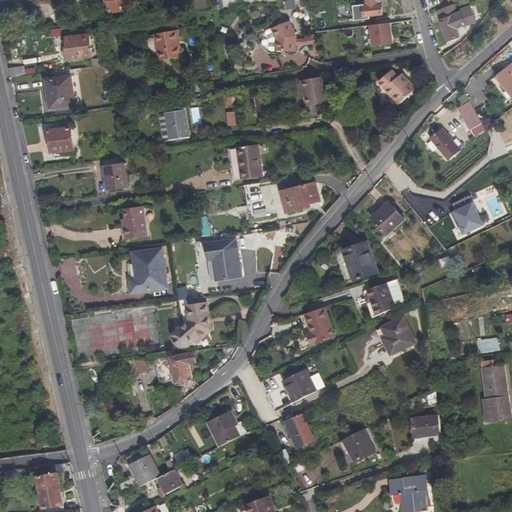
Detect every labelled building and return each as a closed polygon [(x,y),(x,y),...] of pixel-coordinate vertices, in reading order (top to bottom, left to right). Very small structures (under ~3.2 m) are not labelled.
[(126,0),(108,0),(110,12),(128,10),(126,0)] [(284,0),(285,9),(295,9),(294,0),(284,0)] [(383,15),(382,7),(387,6),(386,0),(366,0),(367,4),(365,4),(365,7),(364,7),(365,17),(383,15)] [(410,21),(405,0),(402,0),(407,22),(410,21)] [(415,20),(410,0),(405,0),(410,21),(415,20)] [(438,11),(448,42),(460,37),(457,29),(476,22),(470,9),(461,13),(458,14),(454,4),(438,11)] [(61,24),(71,23),(69,11),(59,13),(61,24)] [(263,45),(269,51),(296,52),(296,45),(296,40),(296,36),(290,21),(265,32),(261,38),(263,45)] [(371,25),(374,46),(394,44),(391,23),(371,25)] [(162,33),(155,35),(160,61),(183,57),(180,45),(178,45),(175,31),(172,32),(162,33)] [(70,61),(93,57),(90,35),(66,38),(70,61)] [(311,38),(312,41),(296,40),(296,45),(314,45),(317,53),(319,53),(313,37),(311,38)] [(108,57),(101,58),(101,59),(102,66),(109,65),(108,57)] [(92,60),(93,67),(102,66),(101,59),(92,60)] [(511,65),(498,77),(511,94),(511,65)] [(24,66),(9,68),(11,78),(26,76),(24,66)] [(392,71),(379,83),(400,105),(416,90),(402,74),(399,78),(392,71)] [(46,80),(50,109),(75,106),(71,76),(46,80)] [(323,77),(301,81),(303,90),(306,90),(309,107),(328,103),(323,77)] [(266,112),(264,96),(255,97),(257,113),(266,112)] [(264,96),(266,112),(272,111),(270,96),(264,96)] [(482,124),(470,102),(458,109),(463,117),(465,116),(472,130),(482,124)] [(189,138),(185,110),(184,105),(177,106),(177,111),(169,113),(166,113),(170,140),(189,138)] [(198,107),(190,109),(193,126),(201,125),(198,107)] [(235,111),(227,112),(228,126),(236,126),(235,111)] [(161,114),(165,141),(170,140),(166,113),(161,114)] [(465,116),(463,117),(470,131),(472,130),(465,116)] [(69,151),(74,150),(72,135),(71,128),(71,127),(48,131),(52,154),(61,152),(69,151)] [(443,129),(431,138),(450,161),(461,151),(443,129)] [(238,148),(242,180),(263,177),(259,145),(238,148)] [(125,163),(104,166),(108,191),(129,188),(125,163)] [(139,184),(138,173),(130,175),(131,185),(139,184)] [(245,185),(247,204),(260,202),(258,184),(245,185)] [(320,202),(316,184),(306,186),(282,192),(287,213),(312,207),(311,204),(320,202)] [(484,225),(473,202),(455,211),(466,233),(484,225)] [(391,203),(372,219),(387,236),(392,232),(405,220),(391,203)] [(124,227),(126,239),(148,236),(144,206),(125,209),(126,219),(127,226),(124,227)] [(266,207),(250,209),(251,218),(267,216),(266,207)] [(234,240),(206,244),(209,260),(214,259),(217,281),(242,277),(238,248),(235,248),(234,240)] [(337,254),(347,283),(377,272),(367,243),(337,254)] [(168,285),(163,249),(134,253),(137,279),(131,280),(132,293),(152,291),(152,287),(168,285)] [(63,282),(78,280),(74,258),(59,261),(63,282)] [(212,282),(217,281),(214,259),(209,260),(212,282)] [(396,308),(387,283),(368,290),(371,297),(366,298),(373,318),(396,308)] [(177,288),(179,299),(189,297),(187,287),(177,288)] [(208,303),(207,297),(179,301),(179,306),(188,305),(208,303)] [(211,331),(208,303),(188,305),(191,322),(184,328),(180,329),(178,330),(177,331),(176,333),(175,334),(175,335),(175,337),(175,340),(176,342),(178,344),(179,345),(181,347),(182,347),(184,347),(185,347),(186,347),(188,346),(189,346),(190,345),(194,341),(196,344),(211,331)] [(325,307),(306,314),(312,332),(309,334),(313,346),(335,338),(325,307)] [(385,342),(391,355),(416,343),(404,317),(382,328),(387,337),(388,340),(385,342)] [(479,353),(500,351),(498,338),(478,340),(479,353)] [(194,353),(171,357),(156,361),(160,381),(175,378),(177,383),(193,380),(190,364),(196,362),(194,353)] [(130,361),(134,376),(150,371),(147,358),(130,361)] [(482,362),(487,399),(484,399),(487,423),(511,419),(511,418),(505,366),(495,367),(494,361),(482,362)] [(307,370),(284,382),(295,403),(318,392),(307,370)] [(232,411),(208,423),(220,447),(241,436),(236,426),(239,425),(232,411)] [(286,422),(298,449),(315,441),(303,415),(286,422)] [(413,419),(415,438),(442,435),(440,415),(413,419)] [(376,452),(364,430),(346,439),(352,452),(351,452),(356,462),(376,452)] [(49,432),(39,433),(40,445),(50,445),(49,432)] [(189,450),(175,454),(178,463),(192,459),(189,450)] [(287,467),(293,464),(286,450),(280,453),(287,467)] [(131,465),(142,487),(161,477),(150,455),(131,465)] [(233,466),(236,472),(244,467),(241,462),(233,466)] [(51,466),(36,468),(41,493),(61,489),(58,473),(52,474),(51,466)] [(7,471),(8,480),(25,478),(24,469),(7,471)] [(159,479),(167,495),(184,486),(176,470),(159,479)] [(428,490),(426,476),(391,480),(392,494),(401,493),(403,511),(419,511),(422,511),(421,500),(425,500),(424,491),(428,490)] [(64,505),(61,489),(41,493),(44,509),(45,509),(64,505)] [(117,490),(110,492),(112,502),(119,499),(117,490)] [(248,511),(275,511),(269,497),(247,506),(248,511)]
